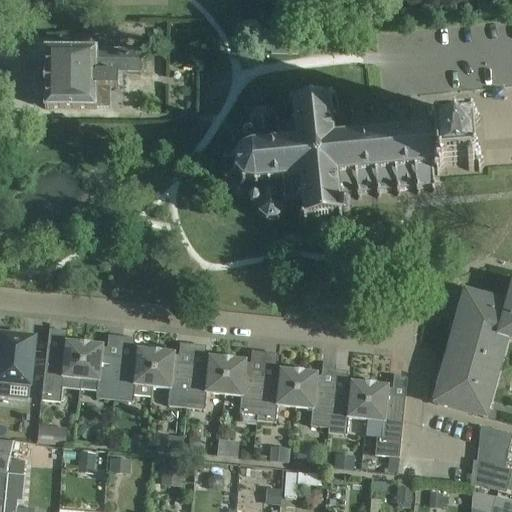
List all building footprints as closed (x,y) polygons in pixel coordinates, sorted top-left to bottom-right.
[(273,23),(271,23),(271,55),(297,56),(297,24),(273,24),(273,23)] [(98,50),(46,50),(45,75),(45,88),(45,110),(65,111),(110,110),(110,89),(118,89),(123,89),(123,77),(142,77),(142,72),(142,52),(98,52),(98,50)] [(336,104),(336,105),(332,106),(333,121),(349,120),(349,115),(351,115),(353,115),(354,120),(368,118),(368,113),(370,113),(371,113),(369,93),(368,93),(352,95),(352,92),(351,92),(352,103),(336,104)] [(331,102),(331,97),(327,97),(328,102),(320,103),(320,97),(304,99),(304,104),(296,105),(296,100),(292,101),(293,105),(287,106),(288,110),(293,109),(295,125),(279,127),(279,117),(268,110),(255,111),(249,120),(250,131),(243,132),(244,141),(237,145),(233,142),(231,147),(234,148),(227,160),(224,159),(222,163),(226,165),(226,177),(224,179),(227,183),(229,181),(238,192),(236,193),(239,197),(242,194),(249,196),(250,207),(257,206),(258,215),(267,224),(279,223),(288,215),(287,205),(302,203),(303,219),(298,219),(298,223),(303,222),(304,228),(307,228),(307,222),(315,222),(315,227),(332,226),(331,220),(339,220),(339,224),(343,224),(342,219),(343,219),(343,217),(344,216),(344,215),(345,214),(345,212),(344,211),(344,210),(343,209),(342,208),(341,199),(357,197),(357,202),(361,202),(361,197),(376,195),(376,200),(381,200),(380,195),(396,193),(396,198),(401,198),(400,193),(412,192),(413,197),(417,196),(417,191),(431,190),(432,195),(435,194),(435,189),(440,189),(440,185),(435,186),(434,175),(437,178),(444,170),(465,168),(465,170),(469,173),(473,172),(475,170),(479,174),(484,168),(476,162),(474,132),(480,125),(474,120),(468,128),(439,130),(437,128),(439,125),(441,126),(441,124),(440,123),(439,119),(441,119),(440,117),(438,117),(435,115),(436,113),(433,112),(428,113),(428,112),(428,113),(427,108),(423,108),(424,113),(409,114),(409,109),(404,110),(405,115),(393,116),(392,111),(388,111),(388,116),(373,118),(372,113),(371,113),(370,113),(368,113),(368,118),(354,120),(353,115),(351,115),(349,115),(349,120),(333,121),(332,106),(336,105),(336,104),(336,101),(331,102)] [(511,286),(507,303),(464,291),(460,307),(459,307),(452,332),(453,333),(444,363),(443,363),(436,389),(437,389),(433,405),(486,420),(508,340),(511,341),(511,286)] [(9,386),(30,388),(35,340),(18,338),(18,335),(4,333),(3,337),(0,336),(0,340),(0,399),(8,400),(9,386)] [(62,390),(79,391),(84,344),(83,344),(82,345),(66,344),(65,353),(47,351),(42,402),(61,404),(62,390)] [(97,401),(115,403),(119,359),(102,357),(103,347),(87,346),(87,344),(84,344),(79,391),(98,393),(97,401)] [(119,359),(115,403),(134,405),(135,398),(151,399),(152,390),(156,352),(154,352),(154,353),(138,351),(137,361),(119,359)] [(168,409),(187,411),(191,366),(174,365),(175,355),(159,354),(159,352),(156,352),(152,390),(170,392),(168,409)] [(191,366),(187,411),(205,413),(207,396),(224,397),(228,360),(226,359),(226,361),(209,359),(208,368),(191,366)] [(228,360),(224,397),(241,399),(239,417),(242,417),(242,425),(256,427),(256,424),(257,418),(258,418),(263,374),(245,372),(246,363),(230,361),(230,360),(228,360)] [(263,374),(258,418),(257,418),(256,424),(277,426),(278,409),(295,410),(299,372),(297,372),(297,373),(280,372),(279,381),(263,379),(263,374)] [(299,372),(295,410),(312,412),(311,430),(327,431),(328,431),(334,387),(316,385),(317,376),(301,374),(301,373),(299,372)] [(348,421),(366,423),(370,385),(368,385),(368,386),(351,384),(350,394),(334,392),(334,387),(328,431),(327,431),(327,436),(346,438),(348,421)] [(366,423),(365,438),(376,439),(375,457),(389,459),(396,459),(400,460),(400,459),(405,399),(388,398),(388,388),(372,387),(372,385),(370,385),(366,423)] [(95,433),(83,425),(76,435),(88,444),(95,433)] [(67,429),(39,427),(37,446),(66,448),(67,429)] [(511,436),(481,427),(479,445),(509,453),(511,439),(511,436)] [(147,438),(132,437),(131,449),(146,451),(147,438)] [(183,440),(159,438),(158,452),(182,454),(183,440)] [(199,439),(188,441),(191,452),(201,450),(199,439)] [(0,442),(0,474),(7,475),(14,443),(0,442)] [(271,448),(269,463),(289,465),(290,450),(271,448)] [(233,450),(220,449),(219,458),(232,460),(233,450)] [(80,454),(79,469),(94,470),(96,456),(80,454)] [(307,457),(293,456),(293,467),(306,467),(307,457)] [(335,456),(334,470),(353,472),(355,458),(335,456)] [(389,459),(387,476),(394,476),(397,477),(400,460),(396,459),(389,459)] [(183,462),(163,460),(162,481),(181,482),(183,462)] [(11,461),(10,476),(24,477),(25,462),(11,461)] [(111,461),(110,474),(130,476),(131,463),(111,461)] [(477,463),(474,487),(490,491),(496,467),(477,463)] [(322,476),(286,474),(284,499),(297,500),(298,487),(322,488),(322,476)] [(25,477),(7,476),(3,511),(15,511),(16,509),(17,510),(18,503),(23,503),(25,477)] [(220,477),(213,477),(208,481),(207,488),(212,493),(218,493),(223,489),(224,482),(220,477)] [(385,484),(371,484),(371,494),(385,494),(385,484)] [(397,489),(396,504),(412,506),(413,490),(397,489)] [(268,490),(266,506),(280,507),(282,491),(268,490)] [(307,496),(307,502),(311,506),(317,507),(321,503),(321,497),(317,492),(311,492),(307,496)] [(430,494),(429,506),(442,507),(442,506),(448,507),(449,498),(442,498),(443,495),(430,494)] [(478,495),(476,511),(511,511),(511,503),(496,499),(478,495)] [(374,497),(373,511),(385,511),(386,498),(374,497)]
